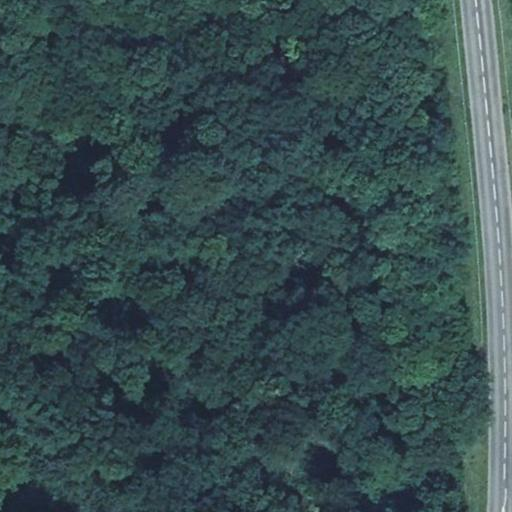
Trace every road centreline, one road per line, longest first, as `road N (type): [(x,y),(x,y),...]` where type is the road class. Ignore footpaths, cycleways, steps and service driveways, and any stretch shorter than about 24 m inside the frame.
road 1 (track): [(228,0),(352,96),(345,205),(269,511)]
road 2 (track): [(410,0),(424,39),(458,511)]
road 3 (tertiary): [(475,0),(501,272),(502,511)]
road 4 (track): [(0,100),(135,28),(170,0)]
